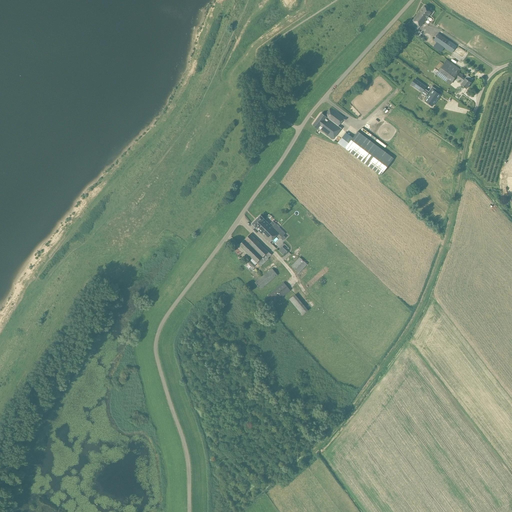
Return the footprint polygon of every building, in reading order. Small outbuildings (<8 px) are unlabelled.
[(431,12),(424,6),(410,24),(417,30),(431,12)] [(457,46),(438,33),(433,40),(452,53),(457,46)] [(438,72),(436,75),(440,77),(442,74),(448,79),(452,82),(456,76),(463,82),(465,79),(462,76),(463,75),(459,72),(461,70),(457,67),(447,60),(438,72)] [(463,82),(461,85),(467,89),(471,83),(470,82),(473,79),(467,75),(465,79),(463,82)] [(428,97),(425,101),(432,107),(440,95),(436,92),(437,90),(432,87),(429,92),(425,89),(426,87),(415,79),(411,84),(422,92),(423,91),(427,93),(426,96),(428,97)] [(331,108),(325,116),(329,119),(321,129),(333,139),(341,129),(338,126),(344,118),(331,108)] [(329,119),(325,116),(322,113),(312,125),(317,128),(318,129),(319,128),(321,129),(329,119)] [(394,159),(358,131),(345,148),(381,175),(394,159)] [(346,136),(345,140),(344,140),(344,141),(343,140),(341,146),(345,147),(346,144),(348,145),(350,137),(346,136)] [(511,173),(508,174),(508,177),(503,177),(503,197),(511,196),(511,173)] [(264,219),(260,215),(251,224),(255,228),(256,228),(270,242),(277,236),(280,239),(285,234),(279,227),(275,224),(272,227),(264,219)] [(251,234),(239,245),(252,258),(252,259),(259,265),(261,267),(269,259),(268,258),(271,255),(268,252),(251,234)] [(283,247),(279,251),(283,255),(287,252),(283,247)] [(307,264),(299,257),(291,266),(299,273),(307,264)] [(278,275),(272,268),(255,282),(260,289),(278,275)] [(290,290),(284,282),(268,296),(275,304),(290,290)] [(308,310),(295,295),(289,299),(302,315),(308,310)]
